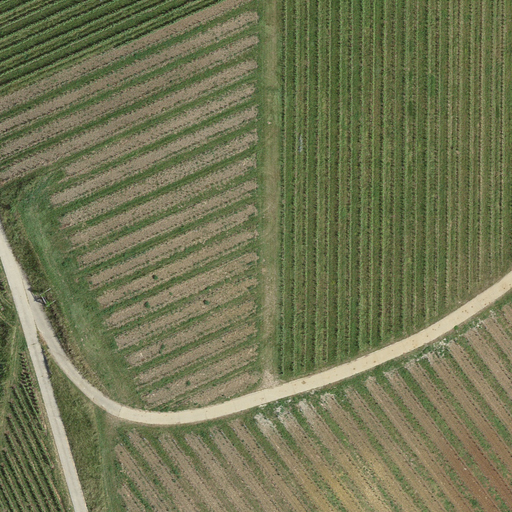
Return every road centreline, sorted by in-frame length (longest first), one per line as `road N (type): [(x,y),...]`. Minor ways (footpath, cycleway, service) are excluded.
road 1 (track): [(511,278),(413,342),(310,383),(163,417),(110,403),(62,356),(9,268)]
road 2 (track): [(82,511),(0,235)]
